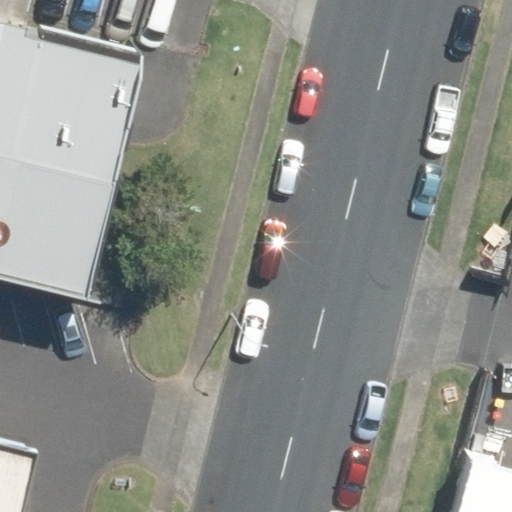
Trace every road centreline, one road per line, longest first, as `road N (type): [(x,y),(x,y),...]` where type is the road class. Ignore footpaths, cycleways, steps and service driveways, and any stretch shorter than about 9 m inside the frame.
road 1 (unclassified): [(307,511),(435,0)]
road 2 (unknown): [(316,473),(41,399)]
